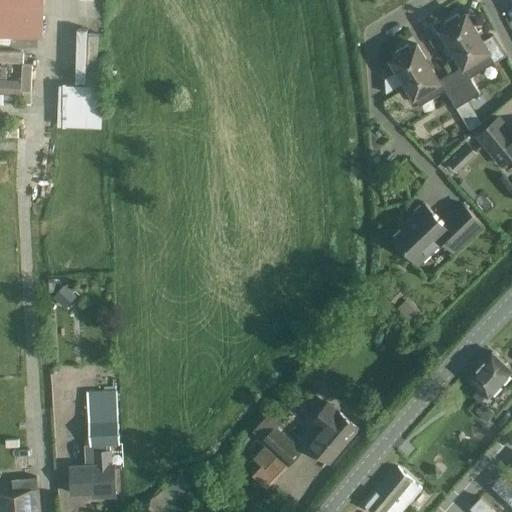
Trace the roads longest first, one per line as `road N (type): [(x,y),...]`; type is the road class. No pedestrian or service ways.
road 1 (track): [(49,511),(22,200),(45,0)]
road 2 (unclassified): [(329,511),(511,303)]
road 3 (residential): [(427,0),(371,34),(376,109)]
road 4 (residential): [(65,511),(58,373)]
